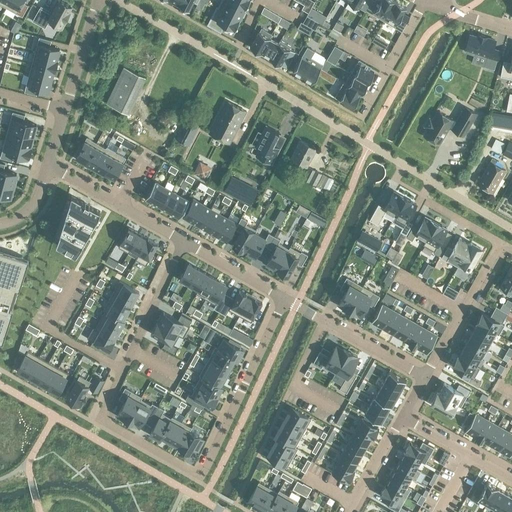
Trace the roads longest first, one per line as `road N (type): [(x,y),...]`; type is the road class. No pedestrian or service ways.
road 1 (residential): [(183,242),(101,421),(201,476),(284,298)]
road 2 (residential): [(511,230),(184,38)]
road 3 (residential): [(284,298),(424,375)]
road 4 (residential): [(45,162),(183,242)]
road 5 (residential): [(501,244),(424,375)]
road 6 (residential): [(425,2),(360,117)]
road 7 (residential): [(404,416),(511,474)]
